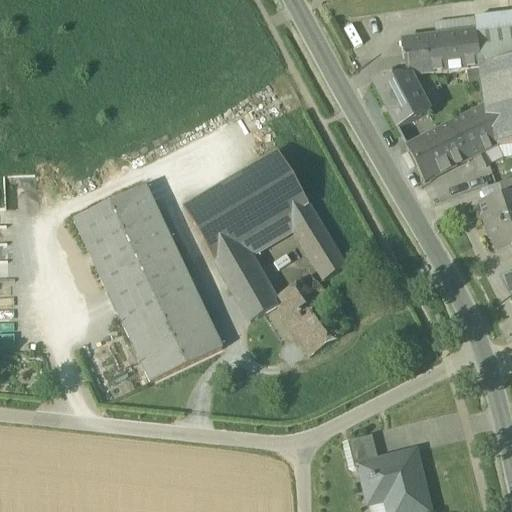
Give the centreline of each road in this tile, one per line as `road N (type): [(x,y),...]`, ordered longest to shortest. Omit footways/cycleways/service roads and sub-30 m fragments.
road 1 (secondary): [(294,0),(461,302),(482,356)]
road 2 (track): [(303,445),(0,415)]
road 3 (residential): [(303,511),(303,445),(482,356)]
